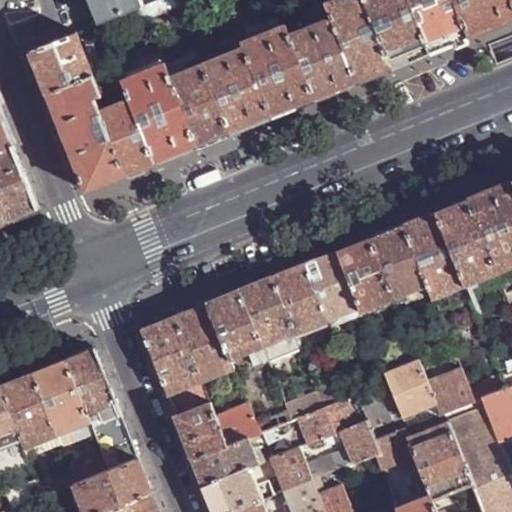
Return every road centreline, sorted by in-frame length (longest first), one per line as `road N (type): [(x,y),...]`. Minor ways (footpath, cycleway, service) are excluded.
road 1 (secondary): [(511,99),(89,266)]
road 2 (residential): [(186,511),(89,266)]
road 3 (residential): [(0,35),(89,266)]
